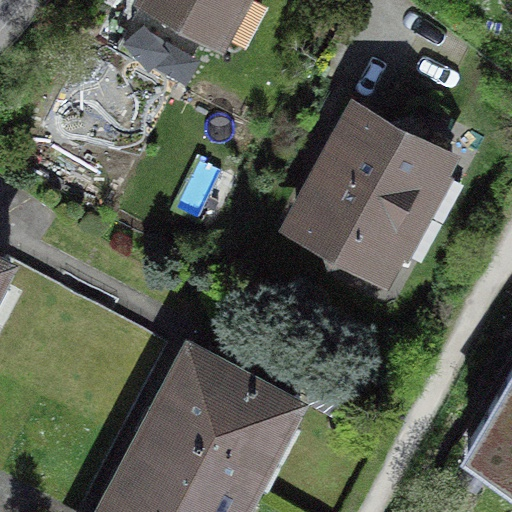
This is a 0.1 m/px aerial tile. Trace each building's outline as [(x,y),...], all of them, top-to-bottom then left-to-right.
[(242,0),(131,0),(127,9),(214,54),(242,0)] [(305,155),(420,220),(453,163),(338,97),(305,155)] [(384,285),(420,220),(305,155),(269,220),(384,285)] [(191,344),(144,433),(248,489),(296,399),(191,344)] [(511,378),(510,378),(461,459),(511,489),(511,378)] [(235,511),(248,489),(144,433),(101,511),(235,511)]
